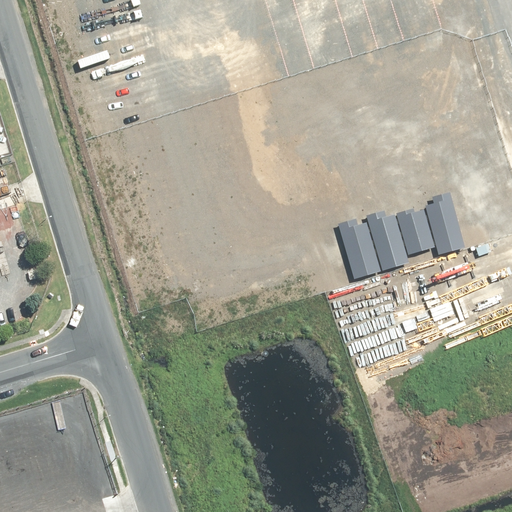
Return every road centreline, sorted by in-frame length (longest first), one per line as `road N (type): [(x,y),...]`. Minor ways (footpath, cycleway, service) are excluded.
road 1 (tertiary): [(101,342),(0,1)]
road 2 (secondary): [(154,511),(101,342)]
